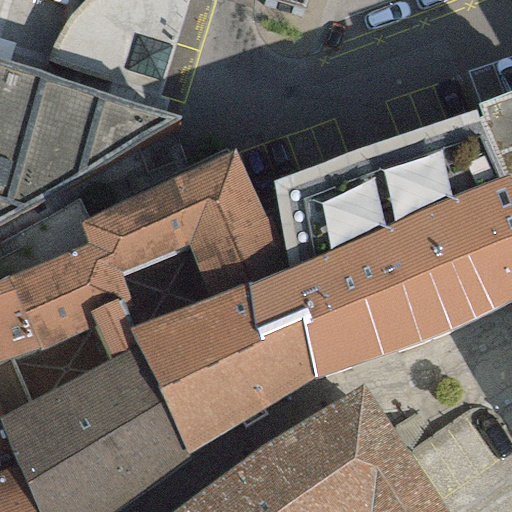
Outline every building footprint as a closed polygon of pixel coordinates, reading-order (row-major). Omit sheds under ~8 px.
[(0,221),(175,120),(150,108),(189,0),(80,0),(67,15),(50,43),(41,76),(0,63),(0,221)] [(511,88),(475,103),(477,108),(506,177),(511,190),(511,88)] [(477,108),(271,183),(288,268),(506,177),(477,108)] [(233,151),(78,223),(84,244),(0,271),(0,272),(7,278),(33,350),(95,326),(88,311),(111,302),(123,329),(133,349),(188,459),(315,379),(300,320),(257,341),(244,283),(288,268),(233,151)] [(511,190),(506,177),(288,268),(244,283),(257,341),(300,320),(315,379),(386,356),(511,297),(511,190)] [(0,362),(8,359),(33,350),(7,278),(0,280),(0,362)] [(112,511),(188,459),(133,349),(28,403),(0,417),(0,424),(37,511),(112,511)] [(0,511),(37,511),(0,424),(0,417),(28,403),(8,359),(0,362),(0,511)] [(448,511),(407,451),(361,385),(242,462),(175,511),(448,511)]
